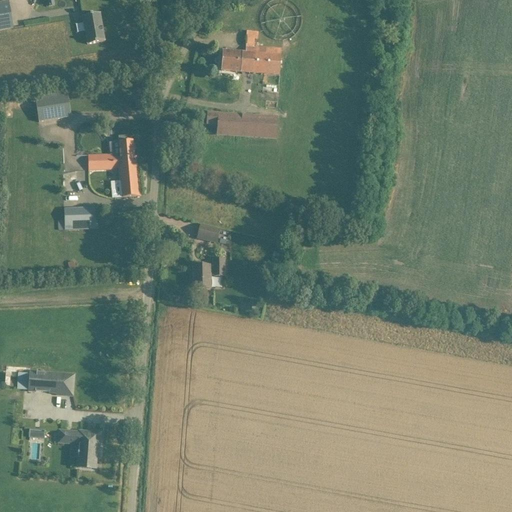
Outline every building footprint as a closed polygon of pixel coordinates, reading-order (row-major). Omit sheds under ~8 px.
[(9,2),(0,3),(0,31),(13,29),(9,2)] [(83,17),(88,45),(105,42),(100,14),(83,17)] [(221,71),(279,75),(280,49),(254,48),(254,40),(257,40),(257,33),(247,32),(246,52),(223,51),(221,71)] [(61,107),(69,105),(67,93),(35,98),(38,123),(63,120),(61,107)] [(216,136),(276,140),(278,118),(208,113),(207,124),(217,125),(216,136)] [(113,169),(119,169),(120,169),(120,165),(137,164),(137,157),(135,158),(133,141),(119,142),(120,155),(88,156),(89,171),(113,170),(113,169)] [(120,169),(119,169),(122,199),(140,197),(137,164),(120,165),(120,169)] [(49,202),(34,203),(35,232),(50,231),(49,202)] [(64,210),(65,221),(57,221),(58,231),(98,230),(97,209),(64,210)] [(201,226),(198,239),(217,244),(220,231),(201,226)] [(194,290),(211,290),(211,276),(213,276),(213,278),(225,278),(225,271),(225,261),(213,261),(213,267),(211,267),(193,267),(194,290)] [(246,311),(257,313),(259,301),(250,300),(250,304),(247,304),(246,311)] [(20,374),(19,390),(29,391),(29,392),(57,394),(57,395),(73,397),(74,376),(30,373),(30,375),(20,374)] [(29,431),(29,439),(44,440),(45,432),(29,431)] [(79,455),(78,468),(96,470),(97,446),(100,447),(101,433),(91,432),(91,433),(80,433),(80,434),(60,432),(59,444),(79,445),(79,453),(78,453),(78,455),(79,455)]
